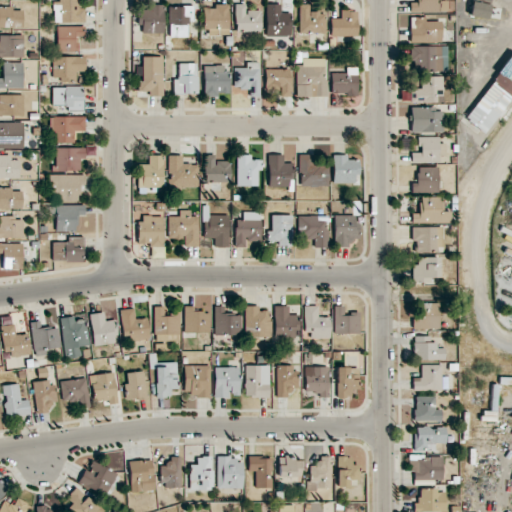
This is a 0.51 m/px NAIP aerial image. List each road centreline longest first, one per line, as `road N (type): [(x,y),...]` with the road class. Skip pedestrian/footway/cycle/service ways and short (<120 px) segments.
road 1 (residential): [(380,0),(384,511)]
road 2 (residential): [(0,445),(162,425),(383,426)]
road 3 (residential): [(0,296),(138,279),(383,275)]
road 4 (residential): [(116,281),(114,0)]
road 5 (residential): [(115,123),(381,122)]
road 6 (residential): [(511,151),(484,212),(488,320)]
